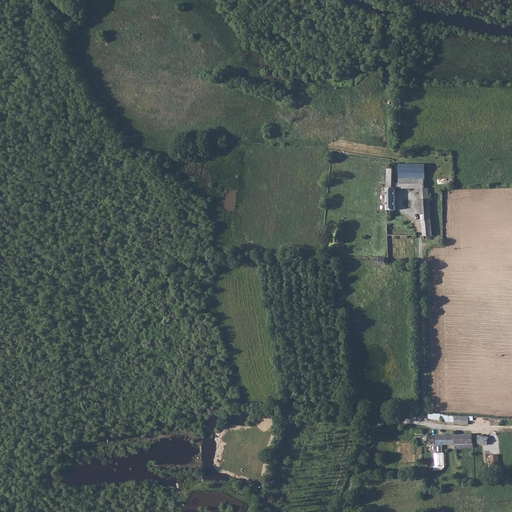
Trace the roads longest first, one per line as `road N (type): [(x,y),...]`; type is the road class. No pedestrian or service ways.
road 1 (unclassified): [(422,424),(418,248)]
road 2 (unclassified): [(342,511),(370,436),(383,422),(422,424)]
